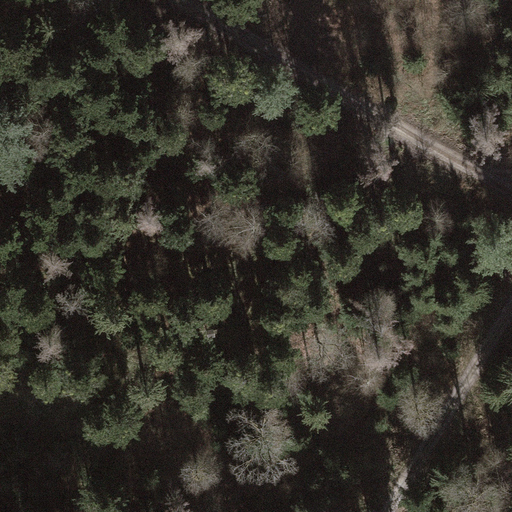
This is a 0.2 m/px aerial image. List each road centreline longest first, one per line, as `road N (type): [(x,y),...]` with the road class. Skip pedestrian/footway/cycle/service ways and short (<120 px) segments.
road 1 (track): [(181,0),(511,194)]
road 2 (track): [(391,511),(511,311)]
